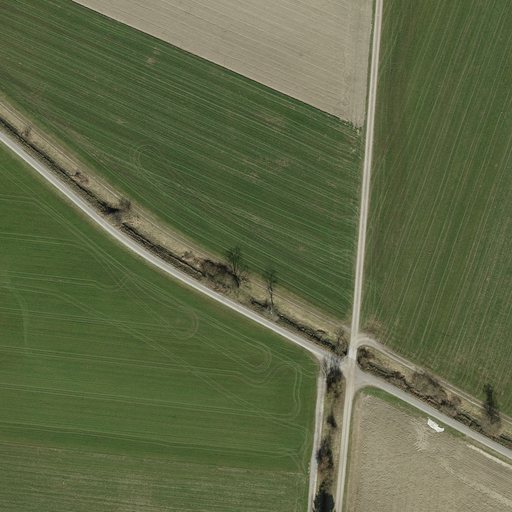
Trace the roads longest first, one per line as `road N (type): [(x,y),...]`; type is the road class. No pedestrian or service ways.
road 1 (track): [(511,422),(181,241),(0,98)]
road 2 (track): [(511,455),(170,271),(116,236),(0,135)]
road 3 (track): [(339,511),(379,0)]
road 4 (track): [(311,511),(325,359)]
